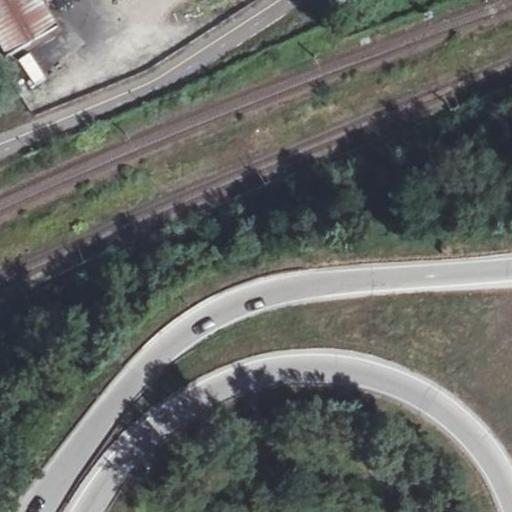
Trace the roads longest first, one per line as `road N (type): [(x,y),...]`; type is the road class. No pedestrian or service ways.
road 1 (trunk): [(511,271),(290,289),(214,315),(143,372),(36,511)]
road 2 (trunk): [(86,511),(137,447),(206,395),(253,376),(310,369),(370,375),(426,399),(475,440),(511,500)]
